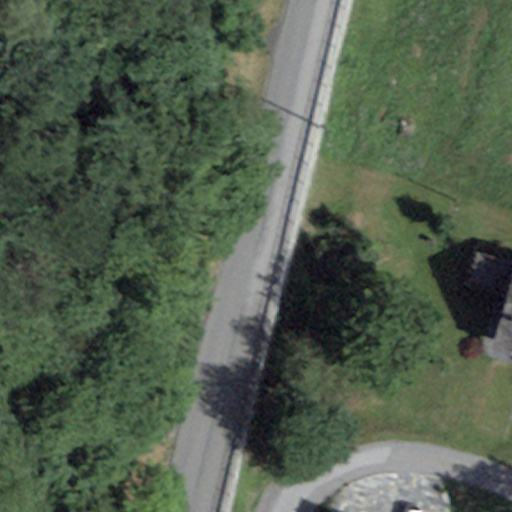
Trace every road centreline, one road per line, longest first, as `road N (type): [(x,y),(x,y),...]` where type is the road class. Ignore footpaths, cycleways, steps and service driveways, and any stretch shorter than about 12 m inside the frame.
road 1 (tertiary): [(184,511),(313,0)]
road 2 (residential): [(294,511),(329,474),(374,459),(433,460),(511,486)]
